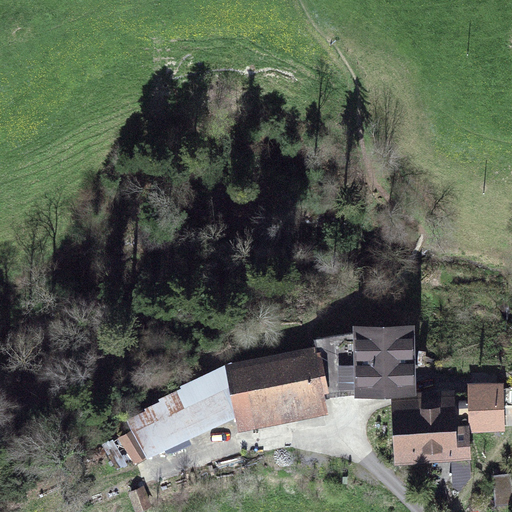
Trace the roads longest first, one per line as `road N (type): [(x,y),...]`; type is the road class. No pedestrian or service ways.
road 1 (track): [(51,511),(171,454),(268,436)]
road 2 (unclassified): [(268,436),(331,435),(389,477),(418,511)]
